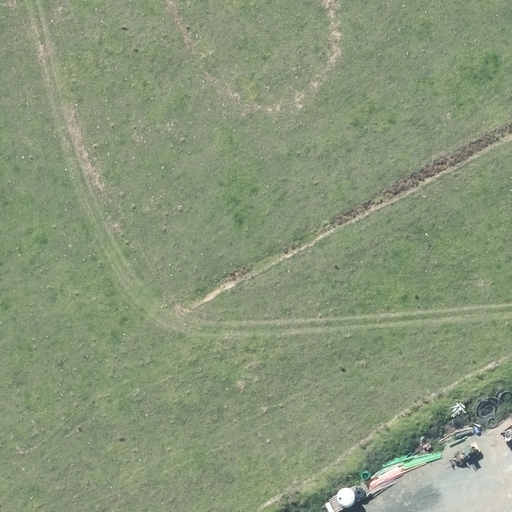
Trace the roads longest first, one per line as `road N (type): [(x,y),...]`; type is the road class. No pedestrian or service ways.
road 1 (unknown): [(101,511),(0,311)]
road 2 (unknown): [(415,0),(511,187)]
road 3 (unknown): [(511,430),(319,511)]
